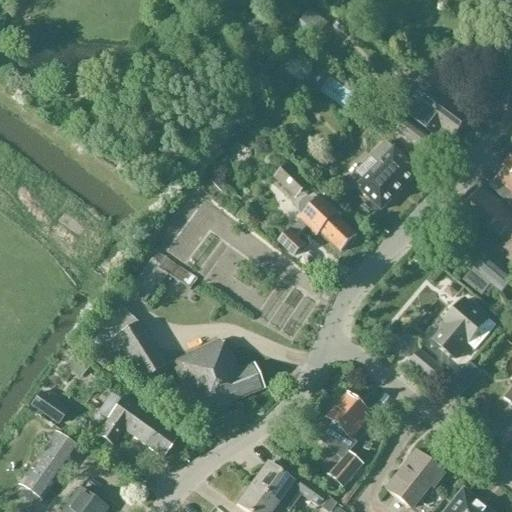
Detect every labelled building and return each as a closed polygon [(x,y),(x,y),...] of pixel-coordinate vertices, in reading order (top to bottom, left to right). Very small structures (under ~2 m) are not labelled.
[(511,0),(502,0),(500,4),(511,8),(511,0)] [(469,117),(433,90),(423,83),(419,84),(407,99),(409,104),(401,114),(428,133),(435,124),(454,138),(469,117)] [(442,149),(406,121),(397,133),(432,160),(442,149)] [(348,185),(379,215),(418,175),(387,145),(348,185)] [(511,159),(502,170),(506,173),(498,181),(511,194),(511,159)] [(296,201),(311,185),(289,164),(274,179),(296,201)] [(497,250),(505,257),(511,262),(511,213),(482,188),(464,209),(504,242),(497,250)] [(339,214),(322,197),(316,203),(313,199),(306,199),(299,205),(299,213),(303,217),(300,220),(317,236),(320,233),(341,253),(357,237),(336,217),(339,214)] [(306,245),(290,230),(277,243),(293,258),(306,245)] [(174,267),(160,257),(156,254),(148,264),(148,265),(127,295),(142,307),(166,277),(190,291),(196,281),(174,267)] [(511,277),(484,254),(482,257),(472,269),(462,282),(485,300),(495,288),(502,294),(511,281),(511,277)] [(444,325),(446,326),(433,342),(455,360),(468,345),(475,352),(496,327),(465,301),(444,325)] [(164,368),(137,324),(114,303),(87,319),(94,332),(78,342),(87,358),(101,368),(115,359),(119,368),(130,361),(142,382),(164,368)] [(416,354),(416,332),(406,332),(406,354),(416,354)] [(222,343),(171,364),(196,419),(263,391),(253,366),(238,373),(230,355),(228,356),(222,343)] [(444,371),(421,352),(410,365),(433,385),(444,371)] [(90,366),(75,354),(64,368),(79,380),(90,366)] [(471,367),(447,394),(458,403),(482,375),(471,367)] [(325,420),(311,435),(340,460),(326,476),(341,489),(361,467),(346,454),(353,445),(349,441),(367,420),(362,416),(366,412),(346,395),(325,420)] [(54,408),(38,397),(30,408),(46,419),(54,408)] [(178,437),(122,397),(94,436),(112,449),(124,433),(161,461),(178,437)] [(79,451),(54,433),(17,486),(42,503),(79,451)] [(415,454),(384,494),(406,511),(413,511),(442,475),(415,454)] [(266,466),(251,487),(277,506),(285,511),(297,494),(313,506),(315,503),(321,495),(287,470),(282,478),(266,466)] [(242,511),(272,511),(277,506),(251,487),(236,507),(242,511)] [(104,511),(106,510),(78,491),(63,511),(104,511)] [(485,511),(462,493),(447,511),(485,511)] [(324,511),(331,502),(325,497),(321,495),(315,503),(324,511)]
